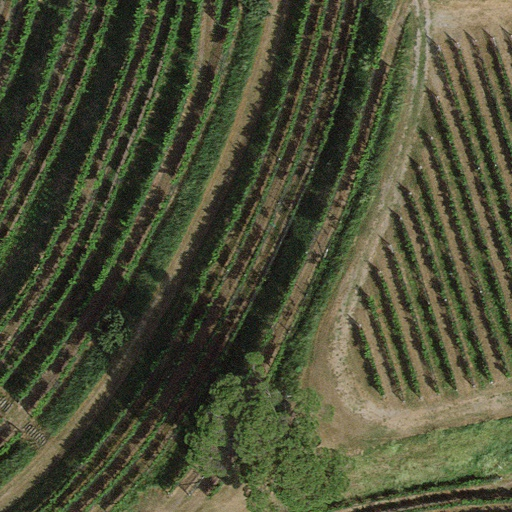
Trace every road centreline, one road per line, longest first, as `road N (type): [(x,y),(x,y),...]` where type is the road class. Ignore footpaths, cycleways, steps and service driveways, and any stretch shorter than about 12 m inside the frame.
road 1 (track): [(511,419),(316,442),(287,420),(276,379),(376,224),(414,52),(408,0)]
road 2 (track): [(6,511),(54,476),(184,259),(279,0)]
